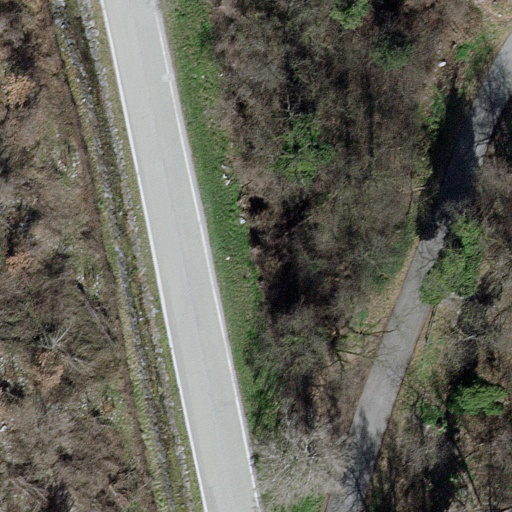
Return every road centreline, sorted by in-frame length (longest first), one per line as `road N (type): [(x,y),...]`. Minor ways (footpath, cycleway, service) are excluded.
road 1 (unclassified): [(233,511),(128,0)]
road 2 (unclassified): [(344,511),(394,346),(511,64)]
